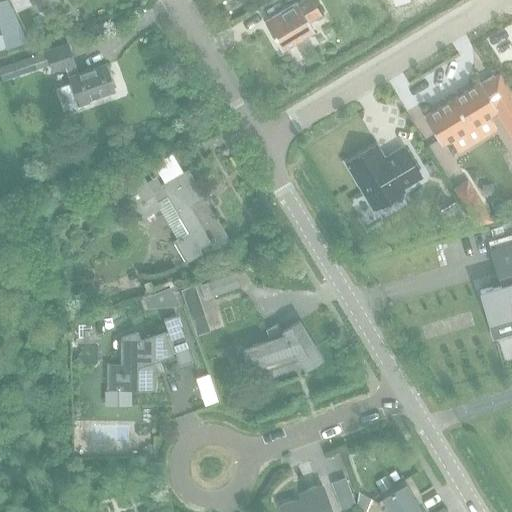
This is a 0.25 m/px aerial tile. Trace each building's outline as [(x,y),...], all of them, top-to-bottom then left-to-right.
[(312,0),(299,0),(296,2),(264,21),(281,50),(313,31),(308,21),(321,14),(312,0)] [(87,98),(114,89),(105,64),(78,74),(67,43),(0,66),(0,73),(2,80),(49,64),(51,70),(64,66),(69,82),(63,85),(70,104),(76,102),(78,106),(89,102),(87,98)] [(511,94),(499,73),(481,84),(480,81),(478,82),(479,83),(470,88),(468,85),(458,91),(460,94),(443,104),(442,101),(432,107),(434,110),(425,115),(424,115),(423,116),(440,144),(442,143),(441,143),(495,110),(511,137),(511,94)] [(375,144),(346,162),(373,208),(403,190),(401,187),(420,176),(403,146),(384,158),(375,144)] [(146,182),(139,170),(119,182),(134,207),(140,216),(144,218),(160,209),(161,206),(159,201),(168,196),(189,233),(173,242),(185,263),(202,253),(200,249),(210,243),(212,246),(230,240),(187,170),(160,185),(155,177),(146,182)] [(478,198),(465,206),(477,224),(492,220),(478,198)] [(511,240),(484,250),(495,282),(476,288),(487,320),(510,312),(510,314),(511,313),(511,240)] [(213,296),(238,287),(234,274),(209,282),(213,296)] [(173,292),(141,302),(144,311),(178,309),(173,292)] [(160,319),(176,364),(189,360),(173,314),(160,319)] [(304,369),(321,359),(299,321),(282,332),(284,335),(243,350),(250,368),(295,353),(304,369)] [(103,388),(153,389),(153,361),(171,354),(163,332),(138,341),(137,342),(121,342),(121,365),(104,365),(103,388)] [(331,511),(322,485),(299,493),(301,498),(279,506),(281,511),(331,511)] [(383,499),(390,511),(420,511),(405,486),(383,499)]
